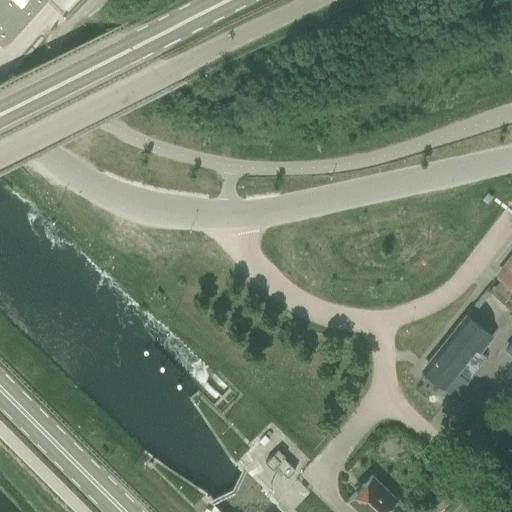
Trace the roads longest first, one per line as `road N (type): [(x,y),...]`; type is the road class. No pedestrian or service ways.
road 1 (unclassified): [(232,216),(511,158)]
road 2 (unclassified): [(232,216),(130,202),(53,159),(0,114)]
road 3 (secondary): [(0,114),(228,0)]
road 4 (unclassified): [(380,320),(340,319),(296,303),(244,249),(232,216)]
road 5 (residential): [(380,320),(442,294),(511,217)]
road 6 (primary): [(121,511),(0,392)]
road 7 (unclassified): [(502,511),(386,396)]
road 8 (residential): [(386,396),(323,468),(322,483),(342,511)]
